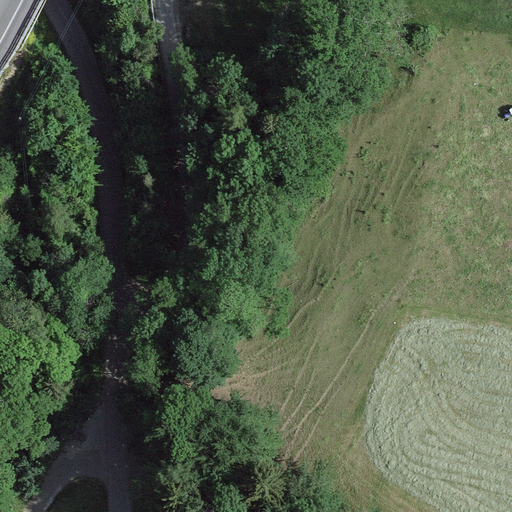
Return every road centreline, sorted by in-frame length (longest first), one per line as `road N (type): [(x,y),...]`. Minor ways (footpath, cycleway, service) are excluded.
road 1 (unclassified): [(112,317),(163,293),(182,272),(190,244),(164,0)]
road 2 (residential): [(112,317),(107,180),(95,109),(49,0)]
road 3 (residential): [(119,511),(112,317)]
